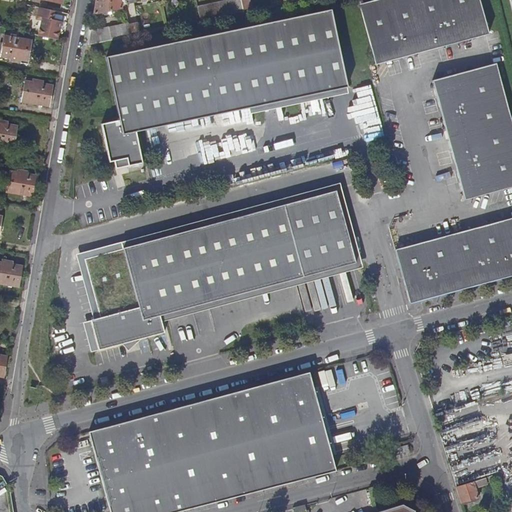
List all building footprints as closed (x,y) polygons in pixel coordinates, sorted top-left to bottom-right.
[(94,15),(122,10),(121,4),(125,3),(124,0),(96,0),(96,6),(94,15)] [(233,0),(234,0),(198,7),(198,8),(201,22),(202,22),(245,13),(241,0),(233,0)] [(241,0),(245,13),(253,11),(250,0),(241,0)] [(375,68),(487,35),(476,0),(385,0),(358,8),(375,68)] [(56,11),(40,7),(38,17),(43,18),(39,35),(59,40),(63,22),(54,20),(56,11)] [(327,13),(102,62),(115,125),(98,129),(106,168),(110,166),(112,171),(124,169),(125,172),(139,168),(132,137),(344,91),(327,13)] [(89,46),(131,37),(129,25),(129,23),(98,29),(92,31),(90,38),(89,46)] [(131,37),(140,35),(138,24),(129,25),(131,37)] [(30,42),(3,38),(0,56),(0,57),(27,62),(30,42)] [(511,187),(511,128),(494,65),(433,83),(467,201),(511,187)] [(52,87),(24,82),(21,102),(49,107),(52,87)] [(363,113),(366,139),(382,137),(379,111),(363,113)] [(16,127),(0,124),(0,146),(13,148),(16,127)] [(36,178),(9,173),(6,193),(33,198),(36,178)] [(159,322),(161,328),(365,269),(341,186),(113,251),(115,257),(122,261),(120,255),(337,193),(358,265),(159,322)] [(358,265),(337,193),(120,255),(122,261),(135,304),(137,314),(90,328),(99,357),(122,351),(132,348),(141,345),(164,338),(161,328),(159,322),(358,265)] [(410,306),(511,276),(511,218),(394,252),(410,306)] [(22,267),(0,263),(0,284),(19,288),(22,267)] [(132,348),(122,351),(128,357),(141,345),(132,348)] [(110,511),(182,511),(241,496),(336,472),(310,376),(302,378),(277,385),(258,391),(245,395),(225,400),(203,407),(182,413),(164,418),(145,423),(125,429),(109,433),(89,439),(110,511)] [(480,447),(483,446),(487,459),(491,458),(484,433),(465,438),(467,446),(478,443),(480,447)] [(391,457),(408,453),(406,446),(389,450),(391,457)] [(472,470),(486,465),(487,469),(494,467),(491,458),(487,459),(483,446),(480,447),(466,451),(472,470)] [(455,488),(471,484),(482,480),(480,471),(453,480),(455,488)] [(471,484),(455,488),(461,505),(476,500),(473,489),(476,488),(476,487),(484,484),(483,480),(482,480),(471,484)]
